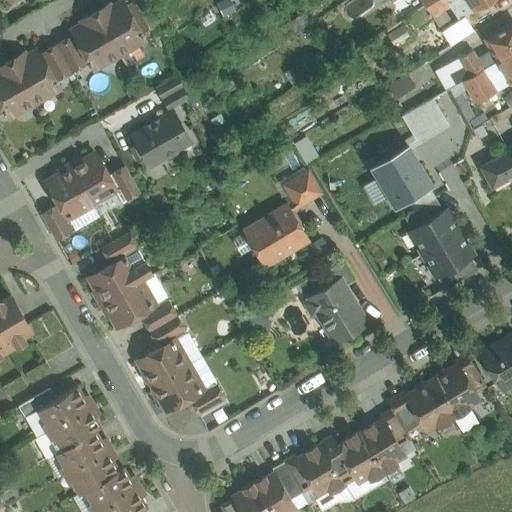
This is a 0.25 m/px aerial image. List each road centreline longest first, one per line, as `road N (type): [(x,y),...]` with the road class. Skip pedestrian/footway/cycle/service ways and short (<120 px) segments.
road 1 (residential): [(511,277),(173,469)]
road 2 (residential): [(173,469),(32,239)]
